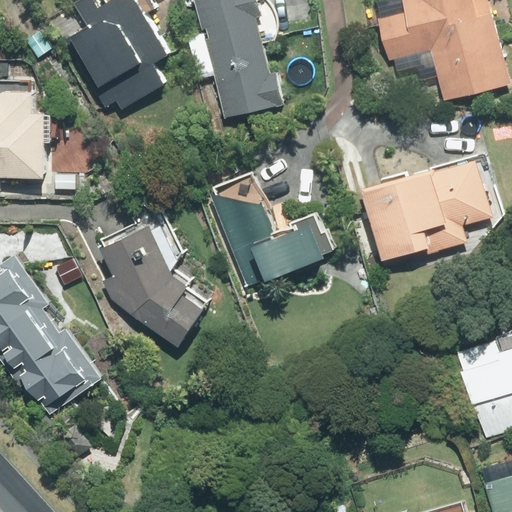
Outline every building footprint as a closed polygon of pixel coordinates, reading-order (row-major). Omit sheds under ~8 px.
[(157,6),(153,0),(107,0),(109,2),(103,5),(99,0),(80,0),(78,2),(90,24),(68,36),(107,105),(120,97),(125,107),(169,82),(158,62),(174,52),(150,10),(157,6)] [(202,0),(211,33),(193,37),(203,80),(220,75),(230,118),(293,103),(286,72),(280,74),(267,17),(273,16),(269,0),(202,0)] [(511,84),(511,61),(501,13),(496,15),(492,0),(409,0),(412,12),(384,18),(394,60),(437,51),(448,100),(511,84)] [(54,177),(55,112),(43,111),(43,92),(0,90),(0,192),(4,192),(4,176),(54,177)] [(366,188),(388,265),(473,242),(467,225),(500,216),(485,159),(443,171),(442,168),(366,188)] [(274,202),(267,193),(259,181),(255,172),(219,185),(222,194),(217,193),(251,285),(335,255),(333,250),(339,248),(332,229),(329,231),(322,212),(296,221),(297,226),(284,230),(274,202)] [(188,346),(214,309),(193,294),(198,286),(184,276),(159,224),(108,248),(121,275),(98,286),(188,346)] [(56,301),(21,253),(7,263),(12,271),(0,279),(0,352),(14,372),(22,366),(55,413),(107,376),(72,327),(66,330),(49,305),(56,301)] [(85,277),(77,259),(57,268),(65,286),(85,277)] [(511,341),(506,343),(504,338),(464,350),(490,435),(511,428),(511,341)] [(511,511),(511,476),(488,483),(496,511),(511,511)]
